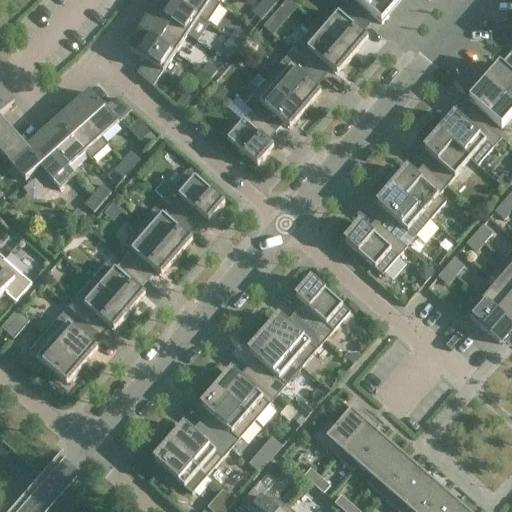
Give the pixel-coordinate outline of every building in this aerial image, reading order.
[(164,0),(161,5),(159,4),(153,14),(187,37),(199,19),(170,0),(164,0)] [(207,25),(220,7),(211,1),(209,0),(170,0),(199,19),(207,25)] [(275,6),(267,0),(261,0),(257,5),(267,15),(275,6)] [(337,16),(322,32),(352,59),(364,46),(361,44),(366,39),(362,35),(370,26),(346,5),(339,0),(337,0),(336,1),(334,6),(334,11),(337,16)] [(387,0),(352,0),(381,25),(396,8),(387,0)] [(249,14),(260,23),(267,15),(257,5),(249,14)] [(145,23),(148,25),(142,33),(175,55),(187,37),(153,14),(145,23)] [(281,28),(272,20),(264,29),(273,37),(281,28)] [(352,59),(322,32),(313,25),(290,52),(322,80),(330,71),(335,75),(339,70),(341,72),(352,59)] [(246,39),(236,29),(229,38),(239,47),(246,39)] [(145,62),(137,75),(152,88),(175,55),(142,33),(137,41),(134,40),(128,51),(145,62)] [(221,47),(231,56),(239,47),(229,38),(221,47)] [(305,113),(316,100),(314,98),(318,93),(314,90),(322,80),(290,52),(266,79),(305,113)] [(218,72),(207,62),(199,71),(210,80),(218,72)] [(511,77),(499,66),(484,84),(511,108),(511,77)] [(192,80),(203,89),(210,80),(199,71),(192,80)] [(266,79),(243,106),(251,114),(275,135),(283,125),(287,129),(292,124),(294,126),(305,113),(266,79)] [(469,101),(501,130),(511,117),(511,108),(484,84),(469,101)] [(228,95),(218,87),(208,98),(218,107),(228,95)] [(0,117),(11,108),(4,100),(6,98),(0,92),(0,117)] [(131,113),(116,99),(104,109),(91,94),(80,102),(82,104),(75,110),(101,140),(131,113)] [(58,123),(85,154),(92,162),(108,148),(101,140),(75,110),(68,117),(66,115),(58,123)] [(453,124),(451,122),(440,135),(470,161),(477,168),(501,140),(470,113),(461,122),(457,119),(453,124)] [(251,114),(227,142),(257,168),(269,154),(267,153),(271,148),(267,144),(275,135),(251,114)] [(0,118),(0,154),(9,164),(27,149),(0,118)] [(58,123),(48,130),(50,132),(43,139),(69,168),(85,154),(58,123)] [(426,154),(430,158),(422,167),(446,188),(470,161),(440,135),(428,148),(430,150),(426,154)] [(43,139),(35,146),(32,144),(27,149),(9,164),(25,182),(40,169),(59,191),(76,175),(69,168),(43,139)] [(131,171),(140,161),(130,153),(121,162),(131,171)] [(121,162),(113,172),(123,180),(131,171),(121,162)] [(446,204),(438,197),(446,188),(422,167),(414,177),(410,173),(406,178),(404,176),(392,189),(430,222),(446,204)] [(170,207),(194,228),(202,218),(206,222),(211,217),(213,219),(224,206),(187,173),(162,201),(170,207)] [(511,183),(503,176),(497,183),(506,191),(511,184),(511,183)] [(103,203),(112,194),(102,185),(93,195),(103,203)] [(408,232),(416,239),(430,222),(392,189),(381,202),(383,204),(379,209),(383,212),(375,222),(399,243),(399,242),(408,232)] [(93,195),(84,206),(93,214),(103,203),(93,195)] [(511,212),(511,198),(510,196),(503,204),(511,212)] [(511,212),(503,204),(495,213),(504,222),(511,212)] [(170,207),(161,217),(155,211),(140,229),(177,260),(188,247),(186,246),(190,241),(186,237),(194,228),(170,207)] [(382,277),(407,249),(399,242),(399,243),(375,222),(367,231),(363,227),(359,232),(356,230),(345,244),(382,277)] [(492,235),(483,227),(474,237),(484,245),(492,235)] [(140,229),(124,246),(131,252),(124,260),(148,281),(155,273),(159,276),(163,272),(165,273),(177,260),(140,229)] [(466,246),(475,255),(484,245),(474,237),(466,246)] [(92,282),(129,315),(141,302),(139,300),(143,295),(139,291),(148,281),(124,260),(115,271),(107,264),(92,282)] [(464,268),(454,260),(446,269),(456,278),(464,268)] [(4,261),(0,265),(0,297),(4,293),(7,295),(6,296),(15,304),(31,285),(4,261)] [(511,269),(504,263),(490,279),(497,285),(511,298),(511,269)] [(437,279),(447,288),(456,278),(446,269),(437,279)] [(92,282),(68,309),(99,337),(107,327),(112,331),(116,326),(118,328),(129,315),(92,282)] [(294,315),(325,342),(350,314),(312,282),(300,295),(302,297),(298,302),(302,306),(294,315)] [(511,298),(497,285),(482,301),(511,326),(511,298)] [(505,334),(511,326),(482,301),(468,318),(499,345),(508,336),(505,334)] [(68,309),(44,336),(82,369),(93,356),(91,354),(95,350),(91,346),(99,337),(68,309)] [(1,330),(13,341),(29,323),(16,312),(1,330)] [(264,337),(302,369),(325,342),(294,315),(286,324),(282,320),(277,325),(275,324),(264,337)] [(82,369),(44,336),(29,354),(59,381),(62,378),(69,384),(82,369)] [(246,369),(278,397),(302,369),(264,337),(253,350),(255,351),(250,356),(255,360),(246,369)] [(217,391),(254,424),(278,397),(246,369),(238,378),(234,375),(230,380),(228,378),(217,391)] [(321,388),(318,392),(319,399),(323,402),(329,395),(321,388)] [(199,423),(231,451),(254,424),(217,391),(205,404),(207,406),(203,411),(207,414),(199,423)] [(313,412),(301,403),(294,411),(306,421),(313,412)] [(351,411),(334,430),(327,424),(313,439),(337,460),(371,420),(362,412),(358,418),(351,411)] [(297,415),(292,420),(301,428),(306,422),(297,415)] [(352,473),(357,467),(382,439),(375,433),(380,428),(371,420),(337,460),(352,473)] [(169,445),(207,478),(231,451),(199,423),(191,433),(187,429),(183,434),(181,432),(169,445)] [(382,439),(357,467),(373,480),(397,452),(382,439)] [(192,496),(207,478),(169,445),(156,460),(163,466),(161,469),(192,496)] [(367,486),(383,500),(412,466),(397,452),(373,480),(367,486)] [(269,464),(258,454),(248,466),(259,475),(269,464)] [(383,500),(396,511),(399,511),(428,479),(412,466),(383,500)] [(319,480),(309,471),(302,479),(312,488),(319,480)] [(232,475),(222,481),(228,493),(239,488),(232,475)] [(399,511),(426,511),(443,492),(428,479),(399,511)] [(329,489),(319,480),(312,488),(322,496),(329,489)] [(255,511),(281,511),(285,508),(267,493),(268,492),(259,484),(243,502),(252,510),(253,509),(255,511)] [(222,491),(207,509),(210,511),(226,511),(235,502),(222,491)] [(426,511),(453,511),(459,506),(443,492),(426,511)] [(339,511),(345,511),(350,507),(340,498),(333,506),(339,511)]
